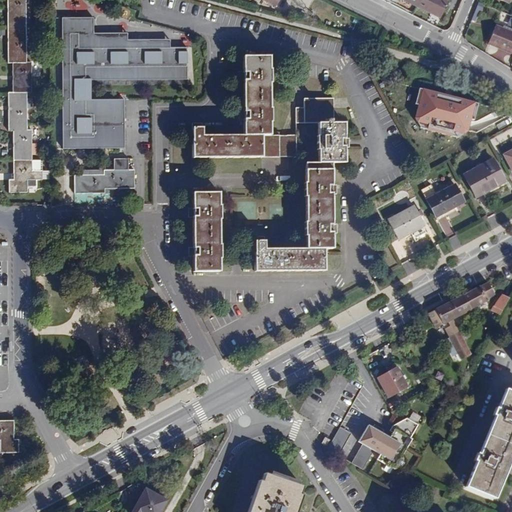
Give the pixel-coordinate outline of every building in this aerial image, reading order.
[(6,0),(7,63),(12,63),(12,92),(8,92),(8,130),(13,131),(13,180),(9,180),(9,193),(27,192),(27,180),(42,180),(42,171),(31,171),(31,130),(27,130),(26,93),(31,93),(30,62),(26,63),(25,0),(6,0)] [(445,0),(418,0),(416,6),(440,17),(448,1),(445,0)] [(97,16),(63,16),(64,148),(127,147),(126,99),(92,100),(92,78),(189,78),(189,47),(172,47),(172,38),(129,39),(129,33),(97,33),(97,16)] [(489,43),(511,52),(511,32),(496,26),(489,43)] [(269,57),(243,58),(243,73),(247,73),(247,80),(243,80),(243,113),(247,113),(247,119),(244,119),(244,136),(202,136),(202,128),(192,128),(192,159),(296,157),(295,135),(270,136),(270,123),(271,123),(271,108),(270,108),(270,84),(271,84),(271,70),(270,70),(269,57)] [(421,95),(402,90),(400,99),(418,103),(421,95)] [(265,249),(265,241),(254,242),(255,272),(324,271),(324,249),(332,249),(332,232),(328,232),(328,226),(332,225),(332,193),(328,193),(328,187),(332,186),(332,163),(345,163),(344,147),(341,147),(341,140),(344,140),(344,123),(333,123),(333,99),(303,99),(304,108),(296,109),(296,124),(317,124),(317,136),(316,136),(317,150),(318,150),(318,163),(304,163),(305,183),(304,183),(304,197),(305,197),(305,222),(304,236),(306,236),(306,249),(265,249)] [(505,182),(492,160),(464,175),(476,198),(505,182)] [(134,171),(104,171),(104,175),(74,175),(74,194),(105,193),(105,189),(134,189),(134,171)] [(423,189),(427,198),(438,193),(433,184),(423,189)] [(464,202),(454,185),(427,200),(437,217),(464,202)] [(219,193),(192,194),(192,210),(196,210),(196,217),(193,217),(193,249),(197,249),(197,256),(193,256),(193,272),(220,272),(220,259),(221,259),(221,245),(219,244),(219,221),(220,219),(220,206),(219,206),(219,193)] [(425,226),(420,217),(416,210),(414,206),(388,221),(398,240),(411,233),(423,226),(425,226)] [(448,237),(455,233),(446,215),(438,219),(448,237)] [(424,230),(423,226),(411,233),(412,236),(424,230)] [(494,295),(491,288),(488,282),(459,297),(466,312),(487,301),(485,299),(494,295)] [(502,311),(509,298),(501,295),(494,306),(502,311)] [(428,313),(431,320),(435,327),(442,324),(451,341),(461,336),(452,319),(466,312),(459,297),(428,313)] [(491,311),(499,315),(502,311),(494,306),(491,311)] [(451,341),(460,360),(471,354),(461,336),(451,341)] [(407,386),(397,368),(378,379),(388,397),(407,386)] [(495,416),(479,454),(477,454),(475,460),(476,461),(466,487),(495,499),(511,457),(511,392),(506,390),(498,409),(496,408),(493,415),(495,416)] [(387,437),(378,454),(379,454),(376,459),(393,469),(411,438),(409,438),(417,424),(405,417),(395,423),(390,432),(391,433),(388,438),(387,437)] [(0,452),(18,453),(18,440),(13,440),(13,420),(0,420),(0,452)] [(373,425),(371,428),(380,433),(382,430),(373,425)] [(340,452),(351,432),(341,426),(330,446),(340,452)] [(357,442),(378,454),(387,437),(380,433),(371,428),(366,426),(357,442)] [(302,486),(264,473),(261,482),(258,481),(247,511),(296,511),(302,496),(300,495),(302,486)] [(132,511),(160,511),(167,500),(145,489),(132,511)]
